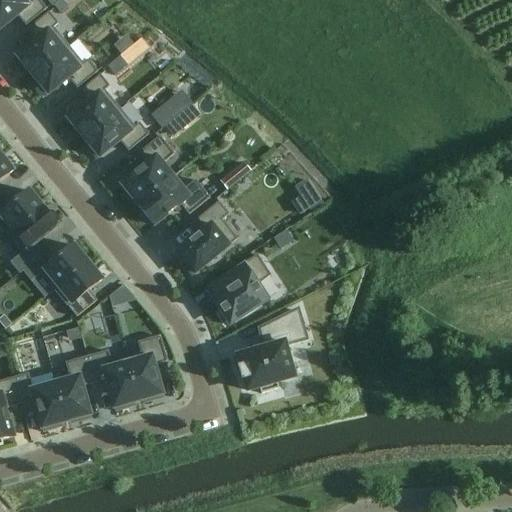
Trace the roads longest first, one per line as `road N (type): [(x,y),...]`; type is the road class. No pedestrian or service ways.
road 1 (residential): [(0,102),(166,305),(203,390),(197,410),(185,417),(0,472)]
road 2 (residential): [(511,501),(355,511)]
